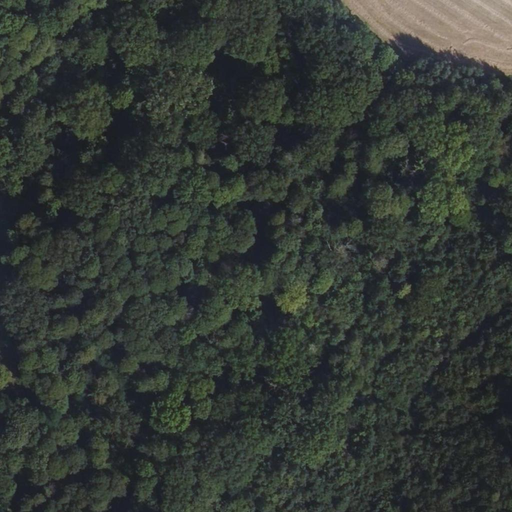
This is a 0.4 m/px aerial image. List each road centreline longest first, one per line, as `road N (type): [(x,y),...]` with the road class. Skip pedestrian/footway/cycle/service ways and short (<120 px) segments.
road 1 (track): [(276,138),(241,180),(116,511)]
road 2 (track): [(276,138),(511,106)]
road 3 (track): [(0,372),(9,373),(28,406),(35,443),(16,511)]
